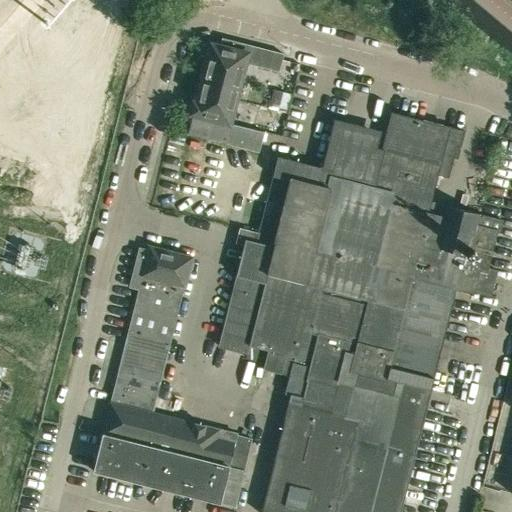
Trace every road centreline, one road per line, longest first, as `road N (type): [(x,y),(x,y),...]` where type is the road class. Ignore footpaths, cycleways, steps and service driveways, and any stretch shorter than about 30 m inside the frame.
road 1 (unclassified): [(50,487),(157,44),(180,21),(241,25)]
road 2 (unclassified): [(511,107),(241,25)]
